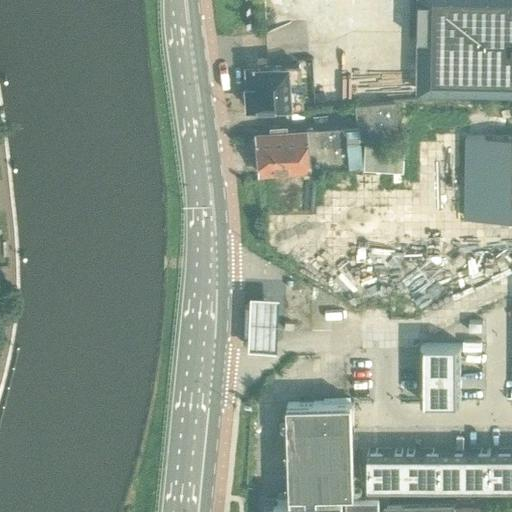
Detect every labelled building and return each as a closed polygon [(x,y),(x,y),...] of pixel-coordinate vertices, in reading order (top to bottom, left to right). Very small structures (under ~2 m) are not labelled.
[(511,0),(419,0),(417,90),(511,91),(511,0)] [(244,67),(245,87),(244,88),(242,89),(241,90),(240,91),(240,93),(239,94),(239,96),(240,98),(240,99),(241,101),(242,102),(243,103),(244,104),(246,104),(246,106),(269,105),(269,109),(306,108),(306,100),(300,100),(298,64),(244,67)] [(356,140),(358,140),(396,137),(393,102),(354,105),(355,124),(287,130),(286,123),(270,124),(270,131),(255,132),(255,135),(251,135),(252,147),(256,147),(258,171),(358,163),(356,140)] [(511,216),(511,135),(483,135),(482,181),(465,181),(465,205),(482,205),(482,216),(511,216)] [(403,145),(364,143),(363,166),(402,169),(403,145)] [(484,320),(469,320),(469,330),(484,330),(484,320)] [(462,343),(421,343),(421,370),(462,370),(462,343)] [(462,370),(421,370),(421,401),(462,401),(462,370)] [(352,400),(288,402),(291,494),(307,493),(307,498),(308,498),(318,498),(319,498),(319,493),(355,492),(355,481),(352,400)] [(511,447),(489,448),(489,488),(511,487),(511,447)] [(405,448),(369,448),(369,488),(405,488),(405,448)] [(441,448),(405,448),(405,488),(441,488),(441,448)] [(465,448),(441,448),(441,488),(465,488),(465,448)] [(489,448),(465,448),(465,488),(489,488),(489,448)] [(378,511),(377,496),(347,497),(347,511),(378,511)] [(266,500),(266,511),(342,511),(342,497),(319,498),(318,498),(308,498),(307,498),(266,500)] [(453,511),(453,502),(383,505),(383,511),(453,511)]
